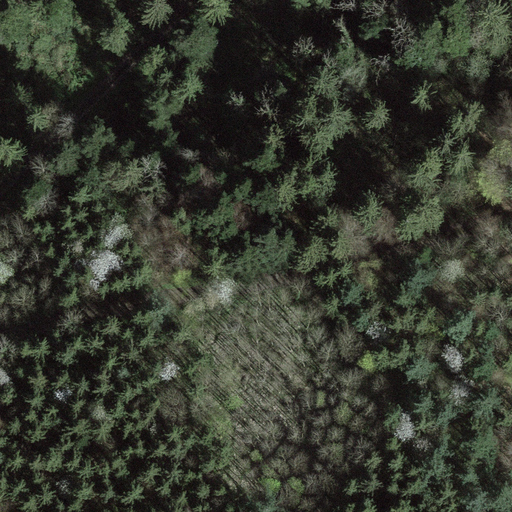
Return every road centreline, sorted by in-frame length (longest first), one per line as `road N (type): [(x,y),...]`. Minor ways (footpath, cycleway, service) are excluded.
road 1 (track): [(511,213),(0,341)]
road 2 (track): [(0,185),(191,0)]
